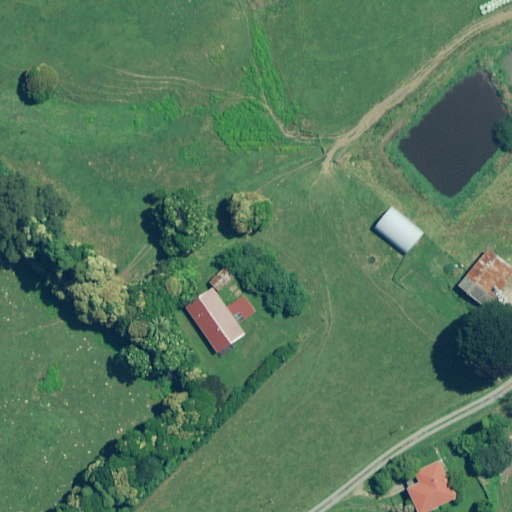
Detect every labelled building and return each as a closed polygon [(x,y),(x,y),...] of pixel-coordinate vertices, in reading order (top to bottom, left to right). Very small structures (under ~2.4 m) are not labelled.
[(424,234),(393,208),(376,228),(407,254),(424,234)] [(511,277),(511,269),(488,250),(458,286),(486,309),(511,277)] [(233,279),(225,268),(208,280),(217,291),(233,279)] [(225,309),(212,290),(186,308),(218,353),(244,335),(237,325),(256,312),(244,296),(225,309)] [(426,511),(458,497),(440,461),(415,473),(420,483),(407,489),(418,511),(426,511)]
